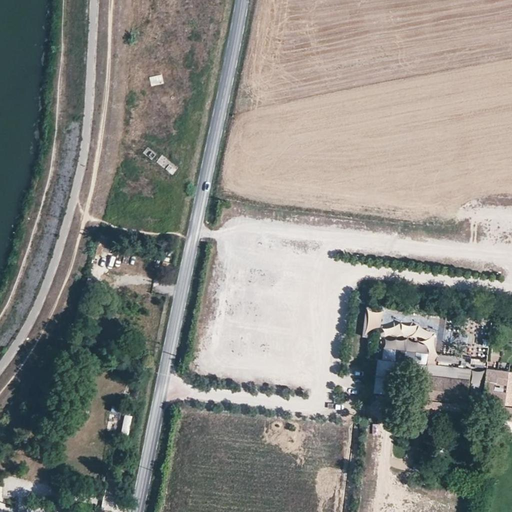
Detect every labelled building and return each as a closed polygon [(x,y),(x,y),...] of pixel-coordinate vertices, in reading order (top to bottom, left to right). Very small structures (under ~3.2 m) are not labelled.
[(162,75),(150,76),(151,84),(163,83),(162,75)] [(157,117),(137,121),(137,117),(133,118),(135,130),(139,129),(138,126),(158,121),(157,117)] [(156,153),(147,147),(143,152),(151,159),(156,153)] [(395,356),(397,335),(384,334),(382,355),(395,356)] [(456,377),(458,366),(428,363),(424,397),(425,397),(423,409),(464,414),(469,379),(456,377)] [(511,370),(486,368),(483,399),(511,403),(511,370)] [(491,407),(494,408),(493,416),(511,418),(511,406),(491,404),(491,407)]
